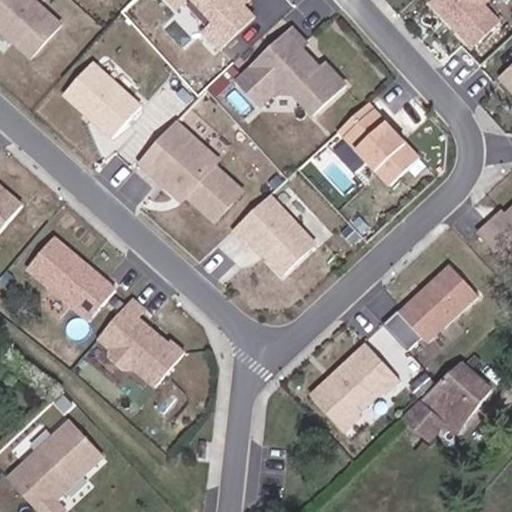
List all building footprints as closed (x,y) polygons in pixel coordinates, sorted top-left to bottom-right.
[(64,27),(34,0),(0,0),(0,31),(33,61),(64,27)] [(176,0),(187,11),(197,0),(204,0),(223,19),(211,31),(232,52),(274,9),(264,0),(176,0)] [(438,0),(433,5),(446,18),(449,15),(456,22),(455,27),(476,48),(503,23),(486,5),(491,0),(438,0)] [(511,0),(498,0),(511,16),(511,0)] [(446,18),(455,27),(456,22),(449,15),(446,18)] [(301,53),(310,44),(296,30),(240,82),(264,108),(278,94),(296,95),(316,116),(349,86),(329,65),(324,70),(315,60),(308,59),(301,53)] [(67,96),(116,141),(145,109),(96,65),(67,96)] [(511,71),(503,81),(511,90),(511,71)] [(348,138),(411,205),(440,178),(377,111),(348,138)] [(179,124),(143,164),(178,196),(183,190),(190,197),(219,222),(245,193),(216,167),(221,162),(179,124)] [(0,235),(24,207),(0,187),(0,235)] [(183,190),(178,196),(185,202),(190,197),(183,190)] [(318,245),(273,197),(236,232),(248,244),(252,240),(286,276),(318,245)] [(511,212),(508,216),(508,222),(504,226),(501,223),(497,228),(493,224),(481,235),(501,256),(511,246),(511,212)] [(508,216),(505,212),(493,224),(497,228),(501,223),(504,226),(508,222),(508,216)] [(29,271),(80,312),(89,301),(101,311),(117,292),(55,239),(29,271)] [(511,268),(511,246),(501,256),(511,268)] [(386,326),(411,352),(425,338),(431,344),(482,296),(454,266),(405,314),(402,311),(386,326)] [(145,312),(134,303),(101,342),(111,351),(112,360),(128,373),(137,373),(156,389),(189,350),(177,339),(174,343),(142,316),(145,312)] [(389,394),(406,378),(374,343),(315,397),(347,432),(365,416),(362,413),(386,391),(389,394)] [(405,419),(412,426),(430,442),(442,427),(446,430),(450,426),(457,417),(465,423),(485,398),(478,391),(485,384),(463,364),(405,419)] [(491,390),(485,384),(478,391),(485,398),(491,390)] [(362,413),(365,416),(389,394),(386,391),(362,413)] [(457,417),(450,426),(457,433),(465,423),(457,417)] [(386,436),(395,444),(412,426),(405,419),(386,436)] [(9,481),(38,511),(66,511),(58,503),(104,459),(71,423),(9,481)] [(386,436),(359,462),(373,476),(400,449),(395,444),(386,436)] [(470,467),(453,456),(433,486),(450,497),(470,467)]
